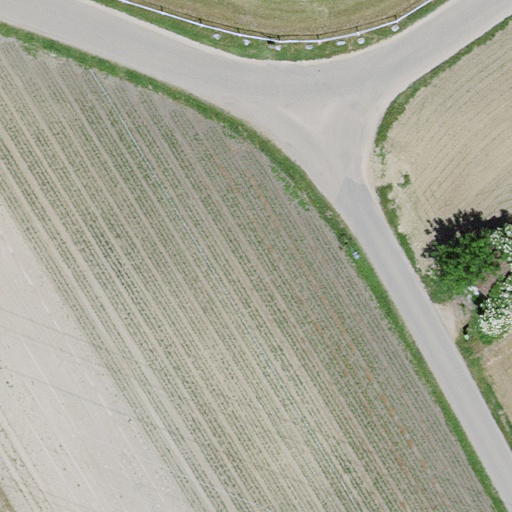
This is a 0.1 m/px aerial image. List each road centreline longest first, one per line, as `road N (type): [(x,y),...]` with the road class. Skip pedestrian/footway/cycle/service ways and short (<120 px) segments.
road 1 (unclassified): [(511,484),(313,116)]
road 2 (unclassified): [(313,116),(165,53),(0,1)]
road 3 (unclassified): [(504,0),(313,116)]
